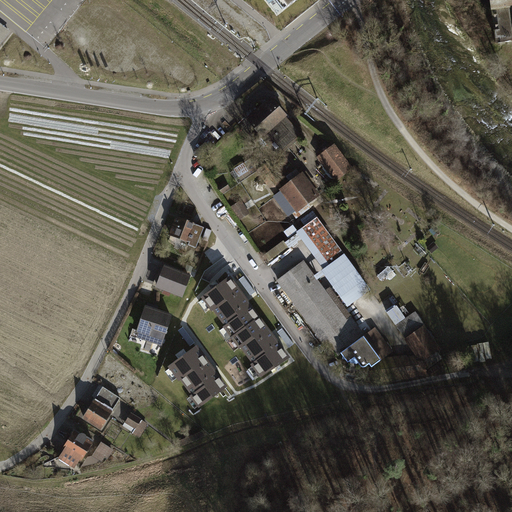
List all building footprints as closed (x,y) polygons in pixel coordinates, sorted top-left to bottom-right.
[(276,0),(284,10),(295,0),(276,0)] [(511,0),(490,0),(492,11),(493,10),(497,45),(511,42),(511,0)] [(0,22),(0,46),(11,32),(0,22)] [(272,98),(247,120),(268,144),(277,136),(285,146),(300,134),(294,127),(292,129),(285,121),(287,119),(285,116),(286,115),(272,98)] [(334,147),(320,157),(337,180),(351,169),(334,147)] [(279,197),(277,198),(289,213),(292,212),(296,218),(311,207),(307,203),(317,195),(302,175),(283,190),(275,179),(269,184),(279,197)] [(228,184),(220,189),(222,194),(231,188),(228,184)] [(240,202),(233,207),(241,218),(248,214),(240,202)] [(318,217),(302,228),(329,266),(345,255),(318,217)] [(204,228),(176,218),(170,235),(189,243),(188,245),(197,249),(204,228)] [(203,239),(208,241),(212,231),(207,229),(203,239)] [(364,336),(351,318),(347,321),(303,262),(278,280),(329,348),(333,346),(339,354),(341,352),(364,336)] [(189,277),(165,268),(157,287),(164,289),(163,293),(170,296),(171,292),(181,296),(189,277)] [(259,318),(229,278),(204,297),(234,336),(259,318)] [(396,323),(407,316),(398,302),(387,310),(396,323)] [(171,315),(146,307),(138,334),(146,337),(145,340),(161,345),(171,315)] [(427,327),(415,311),(396,325),(417,354),(426,368),(441,357),(435,349),(438,347),(425,328),(427,327)] [(288,357),(259,318),(234,336),(263,376),(288,357)] [(376,327),(364,336),(341,352),(348,362),(355,357),(361,366),(363,367),(366,366),(369,364),(372,367),(373,366),(382,360),(385,357),(393,351),(376,327)] [(225,386),(195,346),(170,365),(200,405),(225,386)] [(382,360),(373,366),(381,375),(381,382),(427,377),(426,368),(417,354),(385,357),(382,360)] [(103,388),(84,418),(101,429),(120,399),(103,388)] [(127,417),(122,425),(141,436),(148,423),(142,419),(139,424),(127,417)] [(205,429),(179,440),(181,445),(207,435),(205,429)] [(93,442),(74,431),(58,460),(73,469),(79,460),(82,462),(93,442)] [(103,463),(111,449),(99,442),(91,456),(103,463)]
